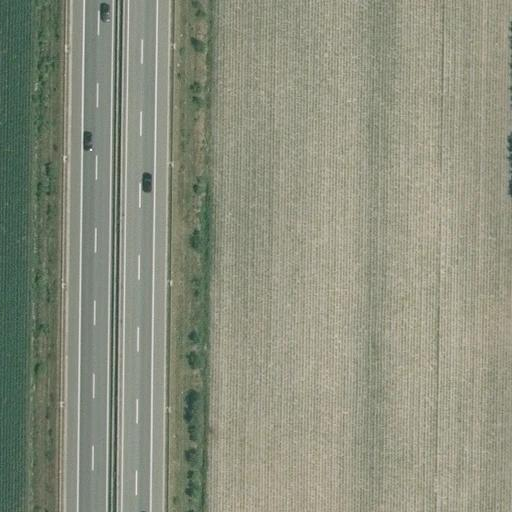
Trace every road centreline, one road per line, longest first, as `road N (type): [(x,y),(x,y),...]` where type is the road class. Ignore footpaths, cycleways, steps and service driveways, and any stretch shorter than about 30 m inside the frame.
road 1 (motorway): [(140,511),(147,0)]
road 2 (motorway): [(104,0),(99,511)]
